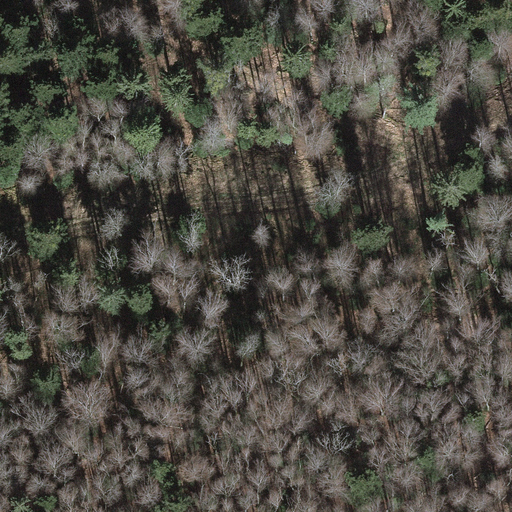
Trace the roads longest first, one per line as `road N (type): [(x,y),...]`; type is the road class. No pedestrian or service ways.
road 1 (track): [(0,247),(282,201),(511,131)]
road 2 (track): [(424,157),(95,0)]
